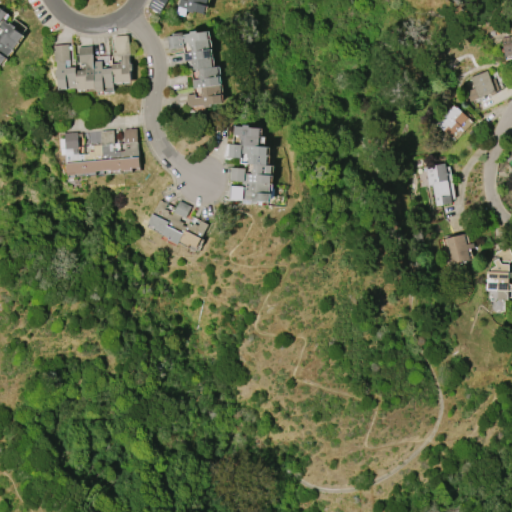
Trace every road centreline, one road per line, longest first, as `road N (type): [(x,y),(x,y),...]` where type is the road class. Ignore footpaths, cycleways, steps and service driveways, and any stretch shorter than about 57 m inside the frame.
road 1 (residential): [(125,14),(160,69),(151,131),(164,156),(201,182)]
road 2 (residential): [(511,226),(485,217),(478,191),(482,166),(511,111)]
